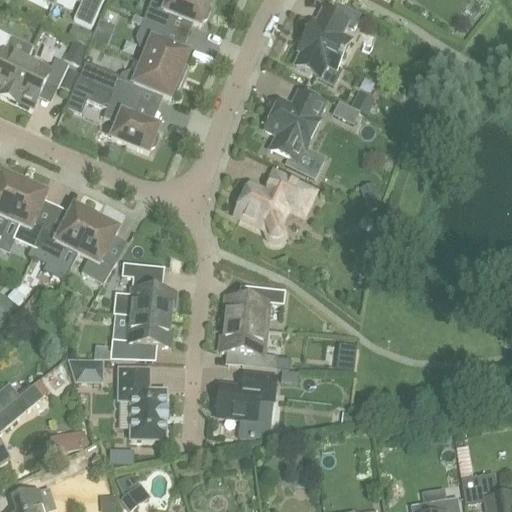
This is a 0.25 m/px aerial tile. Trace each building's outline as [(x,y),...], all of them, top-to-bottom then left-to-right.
[(91,30),(104,1),(102,0),(73,0),(82,4),(73,22),(91,30)] [(121,6),(119,0),(118,0),(111,0),(109,7),(119,12),(121,6)] [(211,3),(203,0),(169,0),(169,3),(161,0),(152,0),(143,22),(167,32),(173,18),(200,30),(202,24),(206,22),(210,13),(209,8),(211,3)] [(340,38),(346,25),(323,13),(317,27),(313,25),(305,41),(302,40),(298,48),(300,50),(298,53),(302,55),(295,69),(319,80),(325,67),(336,72),(350,43),(340,38)] [(131,26),(140,29),(135,41),(139,50),(147,53),(142,65),(182,82),(187,70),(185,66),(189,57),(161,46),(167,32),(143,22),(143,23),(133,20),(131,26)] [(73,40),(84,46),(90,34),(78,28),(73,40)] [(0,94),(10,99),(28,61),(5,50),(10,39),(0,34),(0,94)] [(70,52),(65,61),(79,68),(83,58),(70,52)] [(50,72),(28,61),(10,99),(34,110),(46,84),(58,90),(69,68),(55,61),(50,72)] [(84,64),(77,82),(95,89),(102,71),(84,64)] [(182,82),(142,65),(137,77),(129,73),(121,77),(113,96),(137,106),(143,92),(170,103),(174,94),(178,92),(182,82)] [(78,77),(69,73),(61,90),(69,94),(78,77)] [(131,119),(137,106),(113,96),(95,89),(77,82),(70,97),(107,112),(103,121),(117,127),(111,142),(148,157),(150,152),(154,150),(158,140),(156,136),(159,131),(131,119)] [(317,122),(324,107),(299,95),(292,109),(280,103),(278,108),(274,109),(271,116),(272,119),(265,133),(277,139),(270,153),(289,163),(296,148),(305,153),(320,123),(317,122)] [(357,95),(350,111),(368,118),(375,102),(357,95)] [(340,106),(335,118),(353,127),(359,115),(340,106)] [(314,195),(274,175),(265,194),(250,187),(235,218),(268,233),(267,238),(269,242),(271,244),(275,245),(279,244),(282,241),(283,236),(282,233),(278,230),(287,212),(302,220),(314,195)] [(10,180),(1,177),(0,179),(0,219),(7,223),(25,184),(14,179),(10,180)] [(36,253),(47,230),(34,224),(47,197),(38,193),(36,189),(25,184),(7,223),(19,229),(13,242),(36,253)] [(381,209),(372,186),(359,192),(368,214),(381,209)] [(82,214),(74,210),(60,236),(47,230),(36,253),(58,265),(66,251),(77,257),(97,219),(87,213),(82,214)] [(103,288),(116,266),(104,259),(118,233),(109,229),(108,224),(97,219),(77,257),(88,263),(81,276),(103,288)] [(370,224),(365,222),(360,224),(358,229),(360,234),(365,236),(370,234),(372,229),(370,224)] [(31,262),(36,253),(31,251),(27,260),(31,262)] [(129,319),(169,323),(170,311),(174,311),(175,297),(162,295),(150,294),(152,270),(123,267),(121,281),(132,282),(131,300),(115,298),(113,317),(129,319)] [(283,309),(285,295),(259,292),(258,304),(225,301),(224,316),(227,316),(226,328),(266,333),(269,307),(283,309)] [(0,328),(16,310),(1,297),(0,298),(0,328)] [(75,302),(74,315),(84,316),(85,303),(75,302)] [(170,351),(171,336),(167,336),(169,323),(129,319),(126,345),(112,344),(109,364),(135,365),(137,347),(170,351)] [(263,359),(266,333),(226,328),(225,341),(221,341),(219,355),(243,358),(242,369),(276,373),(278,360),(263,359)] [(75,385),(101,385),(102,366),(69,365),(75,385)] [(165,444),(166,394),(148,394),(149,373),(119,373),(118,405),(131,405),(130,444),(165,444)] [(282,374),(281,384),(297,386),(298,375),(282,374)] [(273,405),(276,381),(244,378),(242,391),(219,388),(218,398),(215,400),(214,408),(217,411),(216,420),(256,425),(258,404),(273,405)] [(19,399),(0,415),(0,435),(25,416),(44,400),(34,387),(19,399)] [(0,394),(0,415),(19,399),(9,387),(0,394)] [(357,418),(342,416),(341,429),(356,430),(357,418)] [(79,435),(58,439),(61,456),(82,453),(79,435)] [(471,481),(469,464),(467,451),(456,453),(458,465),(460,483),(461,482),(465,507),(485,504),(485,511),(511,511),(511,498),(497,501),(493,477),(471,481)] [(0,472),(9,466),(0,454),(0,472)] [(100,472),(105,463),(96,456),(90,465),(100,472)] [(123,501),(139,490),(131,479),(116,485),(123,501)] [(127,511),(134,511),(150,501),(141,488),(139,490),(123,501),(121,503),(127,511)] [(55,511),(49,493),(38,496),(38,495),(12,503),(12,506),(14,505),(16,511),(55,511)] [(100,511),(116,511),(115,498),(100,499),(100,511)] [(459,511),(458,502),(423,508),(423,511),(459,511)]
